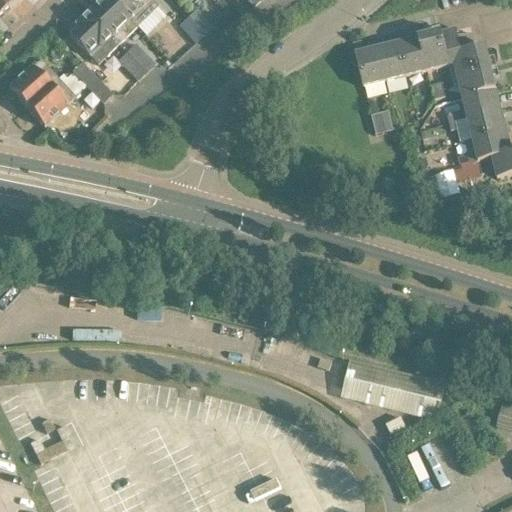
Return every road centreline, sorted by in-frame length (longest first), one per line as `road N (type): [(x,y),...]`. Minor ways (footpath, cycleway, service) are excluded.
road 1 (secondary): [(185,229),(511,325)]
road 2 (secondary): [(511,296),(192,203)]
road 3 (residential): [(192,203),(245,87),(360,0)]
road 4 (secondary): [(192,203),(0,160)]
road 5 (secondary): [(0,188),(185,229)]
